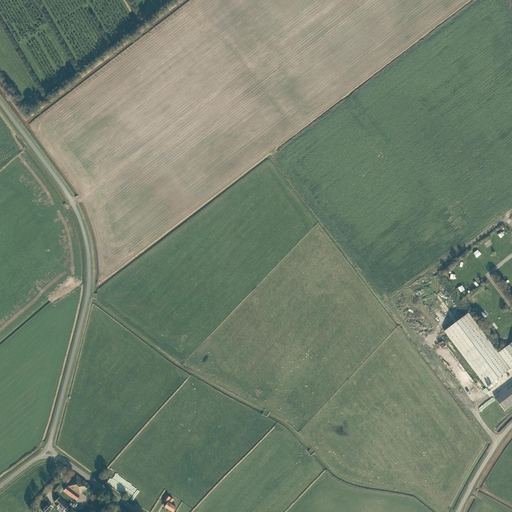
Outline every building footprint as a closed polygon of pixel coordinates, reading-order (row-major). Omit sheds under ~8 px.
[(511,342),(498,353),(468,313),(444,331),(486,387),(510,369),(509,369),(511,366),(511,342)] [(511,405),(511,386),(495,399),(504,411),(511,405)] [(77,476),(74,479),(82,486),(78,491),(82,494),(84,490),(86,491),(90,486),(77,476)] [(67,487),(80,496),(82,494),(78,491),(82,486),(74,479),(67,487)] [(76,500),(80,496),(67,487),(64,491),(76,500)] [(167,495),(163,501),(167,503),(165,507),(172,511),(173,511),(176,507),(171,504),(174,500),(170,498),(167,495)] [(60,498),(55,503),(57,504),(57,505),(56,505),(59,508),(58,509),(60,511),(65,511),(66,511),(65,511),(69,507),(60,498)]
